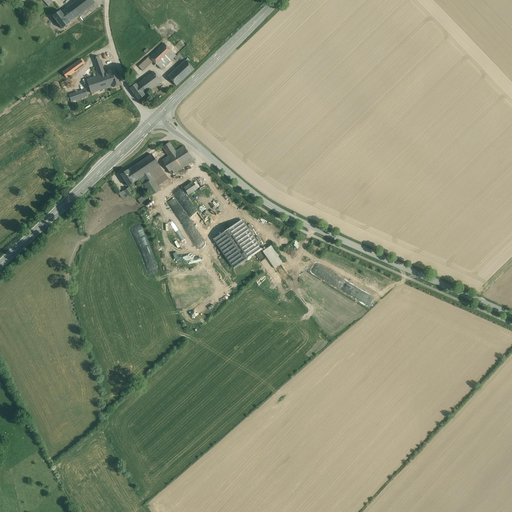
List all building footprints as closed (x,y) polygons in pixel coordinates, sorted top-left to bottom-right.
[(92,0),(76,0),(67,7),(75,18),(95,3),(92,0)] [(75,18),(67,7),(61,12),(69,22),(75,18)] [(61,12),(60,11),(53,16),(53,17),(56,21),(59,25),(59,24),(62,28),(62,29),(70,23),(69,22),(61,12)] [(164,43),(149,57),(153,62),(158,66),(162,62),(173,52),(164,43)] [(173,52),(162,62),(165,65),(176,55),(173,52)] [(98,57),(94,58),(99,75),(100,75),(104,74),(98,57)] [(149,57),(139,66),(143,71),(153,62),(149,57)] [(80,59),(74,64),(78,70),(85,65),(80,59)] [(185,60),(168,76),(176,86),(194,69),(185,60)] [(74,64),(62,72),(66,78),(78,70),(74,64)] [(115,68),(108,71),(113,86),(113,87),(121,85),(115,68)] [(104,74),(100,75),(99,75),(87,80),(91,93),(113,86),(108,72),(105,73),(104,74)] [(154,72),(137,85),(144,94),(161,81),(154,72)] [(72,78),(66,81),(70,90),(76,88),(72,78)] [(137,85),(136,84),(130,88),(139,100),(145,95),(144,94),(137,85)] [(85,89),(79,91),(82,98),(88,96),(85,89)] [(82,98),(79,91),(69,95),(71,102),(82,98)] [(169,142),(162,147),(168,156),(176,151),(169,142)] [(168,156),(162,160),(169,172),(188,160),(192,157),(184,146),(176,151),(168,156)] [(151,154),(128,170),(136,181),(140,178),(143,176),(148,173),(159,166),(151,154)] [(188,160),(176,167),(179,171),(190,163),(188,160)] [(171,183),(159,166),(148,173),(160,190),(171,183)] [(128,170),(120,174),(128,186),(136,181),(128,170)] [(160,190),(148,173),(143,176),(147,182),(144,184),(152,196),(160,190)] [(193,182),(183,188),(188,195),(197,189),(193,182)] [(129,187),(124,191),(128,196),(133,193),(129,187)] [(128,196),(124,191),(119,194),(122,200),(128,196)] [(204,191),(200,193),(212,212),(216,210),(204,191)] [(147,194),(138,200),(140,203),(149,197),(147,194)] [(156,214),(159,207),(153,205),(150,211),(156,214)] [(241,221),(215,239),(234,268),(255,253),(261,249),(241,221)] [(284,262),(273,245),(263,251),(275,268),(284,262)]
